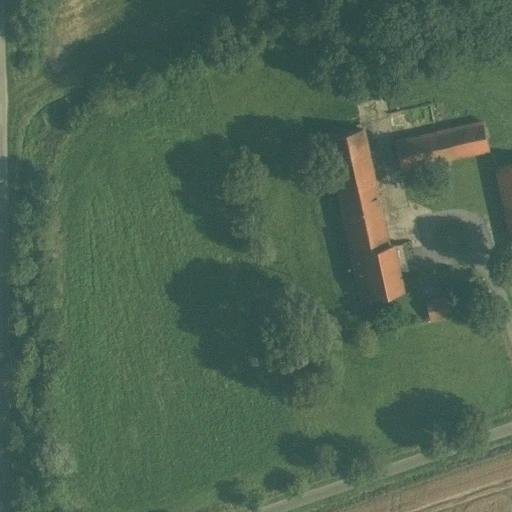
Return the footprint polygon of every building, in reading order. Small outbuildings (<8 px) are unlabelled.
[(351,252),(387,244),(361,128),(359,128),(356,117),(326,124),(328,135),(351,252)] [(392,136),(398,166),(486,149),(480,118),(392,136)] [(511,163),(498,166),(511,231),(511,163)] [(387,244),(351,252),(361,297),(401,288),(391,243),(387,244)] [(445,292),(425,296),(429,316),(449,312),(445,292)]
